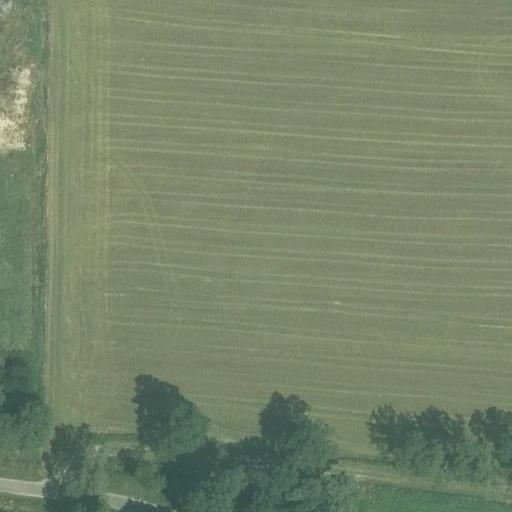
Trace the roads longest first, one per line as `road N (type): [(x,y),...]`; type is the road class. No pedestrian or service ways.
road 1 (track): [(511,489),(104,450),(69,462),(62,491)]
road 2 (unclassified): [(157,511),(0,484)]
